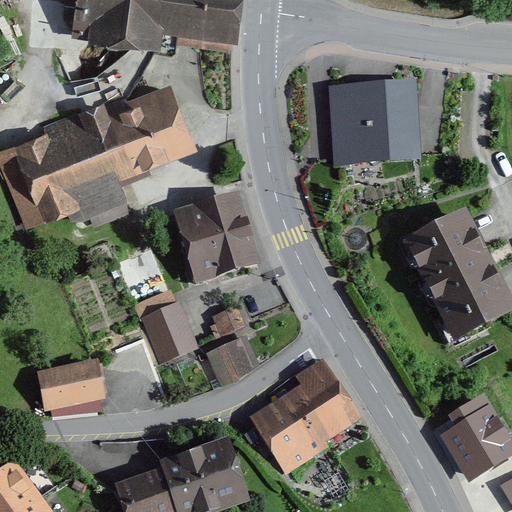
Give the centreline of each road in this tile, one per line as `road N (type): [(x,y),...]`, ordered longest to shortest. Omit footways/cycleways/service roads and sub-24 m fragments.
road 1 (unclassified): [(0,426),(149,421),(187,411),(250,389),(338,329)]
road 2 (secondary): [(261,10),(261,120),(277,202),(338,329)]
road 3 (unclassified): [(511,48),(261,10)]
road 4 (secondary): [(338,329),(443,511)]
